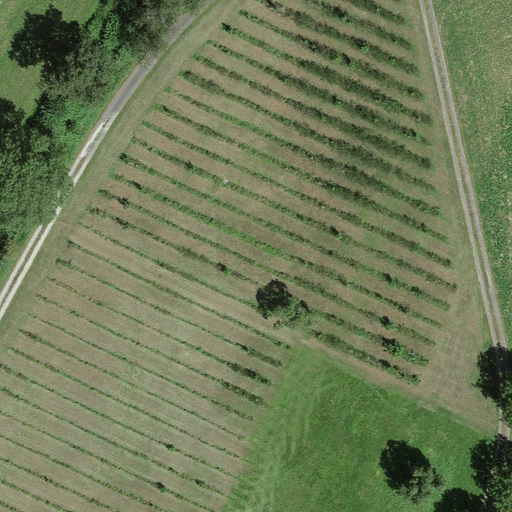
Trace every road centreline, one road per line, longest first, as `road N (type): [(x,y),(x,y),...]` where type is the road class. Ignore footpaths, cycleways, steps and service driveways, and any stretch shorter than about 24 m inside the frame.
road 1 (track): [(425,0),(505,405),(477,511)]
road 2 (track): [(0,299),(38,219),(126,85),(207,0)]
